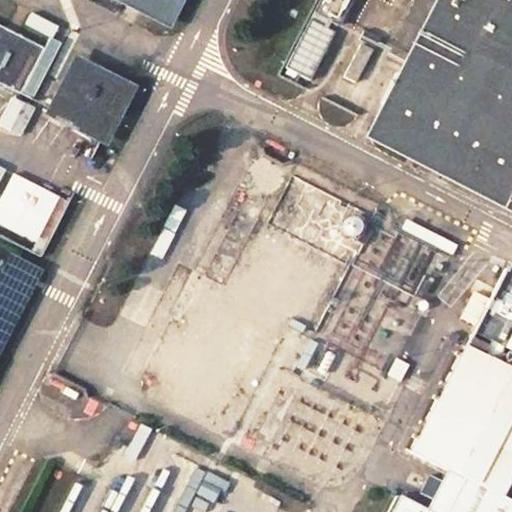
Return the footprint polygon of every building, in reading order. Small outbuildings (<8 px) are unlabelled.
[(134,0),(164,15),(171,0),(134,0)] [(313,0),(312,3),(334,16),(342,0),(313,0)] [(511,0),(454,0),(387,133),(509,195),(511,196),(511,0)] [(309,9),(275,76),(294,85),(328,19),(309,9)] [(0,27),(0,83),(19,92),(41,48),(0,27)] [(357,38),(325,101),(353,115),(385,53),(357,38)] [(72,58),(45,115),(103,143),(131,86),(72,58)] [(13,173),(0,197),(0,224),(33,242),(57,197),(13,173)] [(511,511),(511,504),(498,497),(511,468),(511,271),(506,268),(495,263),(487,277),(498,283),(409,453),(443,471),(424,511),(511,511)] [(395,360),(387,378),(400,384),(408,366),(395,360)] [(339,432),(332,446),(357,459),(364,445),(339,432)] [(401,499),(394,511),(424,511),(401,499)]
